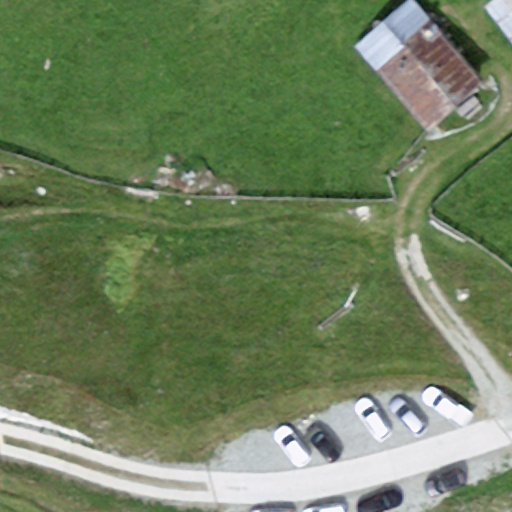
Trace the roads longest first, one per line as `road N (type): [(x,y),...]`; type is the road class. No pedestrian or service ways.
road 1 (track): [(0,447),(135,483),(231,484),(349,476),(506,427)]
road 2 (track): [(409,256),(419,191),(437,167),(511,113)]
road 3 (track): [(511,380),(432,295),(409,256)]
